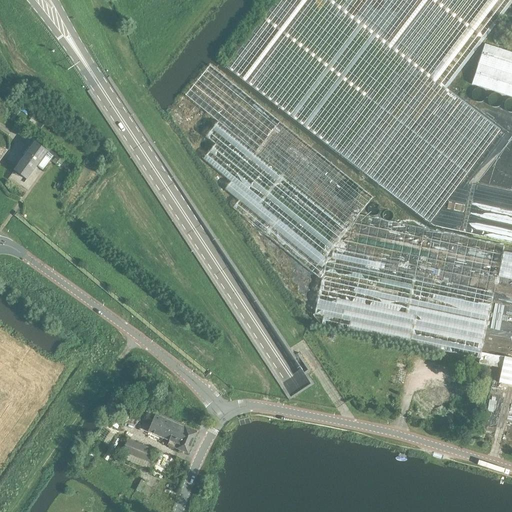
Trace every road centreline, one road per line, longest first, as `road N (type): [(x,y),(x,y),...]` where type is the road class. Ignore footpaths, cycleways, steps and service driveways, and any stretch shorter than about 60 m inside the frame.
road 1 (primary): [(88,68),(376,511)]
road 2 (tertiary): [(511,470),(349,423),(246,405),(224,414)]
road 3 (unclassified): [(224,414),(138,338),(0,244)]
road 4 (track): [(13,511),(138,338)]
